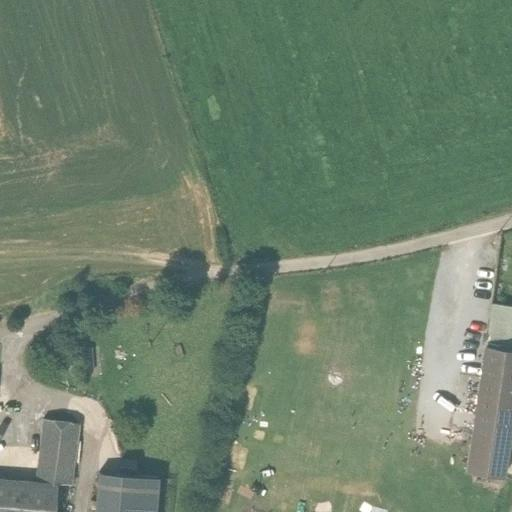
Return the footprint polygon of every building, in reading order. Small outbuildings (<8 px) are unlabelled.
[(511,239),(503,240),(503,252),(511,251),(511,239)] [(497,259),(495,279),(506,280),(508,260),(497,259)] [(484,344),(511,348),(511,306),(492,303),(491,303),(484,344)] [(478,394),(511,399),(511,348),(484,344),(477,394),(478,394)] [(511,409),(511,399),(478,394),(466,472),(502,476),(511,409)] [(0,511),(53,511),(56,483),(71,484),(79,423),(42,419),(34,480),(0,477),(0,511)] [(93,499),(157,491),(158,476),(96,471),(93,499)] [(155,511),(157,491),(93,499),(92,511),(155,511)]
